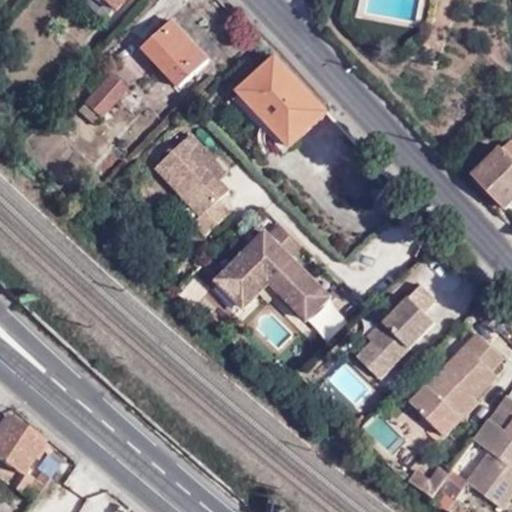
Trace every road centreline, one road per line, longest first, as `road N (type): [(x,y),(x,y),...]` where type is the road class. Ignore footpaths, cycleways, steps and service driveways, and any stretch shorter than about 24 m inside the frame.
road 1 (secondary): [(511,264),(262,0)]
road 2 (primary): [(62,393),(204,511)]
